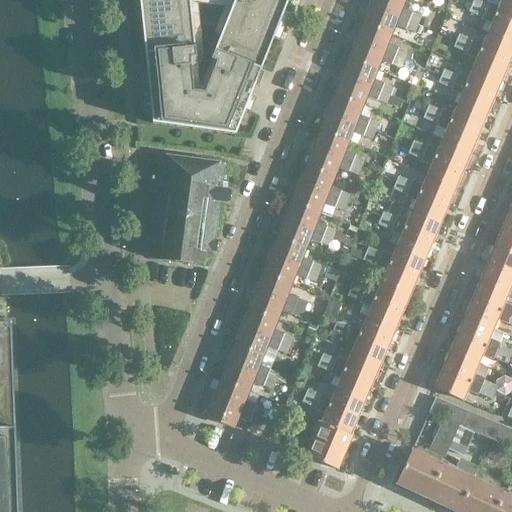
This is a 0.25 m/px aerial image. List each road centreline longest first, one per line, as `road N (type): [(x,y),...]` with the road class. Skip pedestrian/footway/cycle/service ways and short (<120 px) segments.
road 1 (residential): [(158,439),(337,0)]
road 2 (residential): [(345,511),(511,123)]
road 3 (residential): [(108,278),(78,0)]
road 4 (residential): [(331,511),(158,439)]
road 5 (residential): [(118,442),(108,278)]
